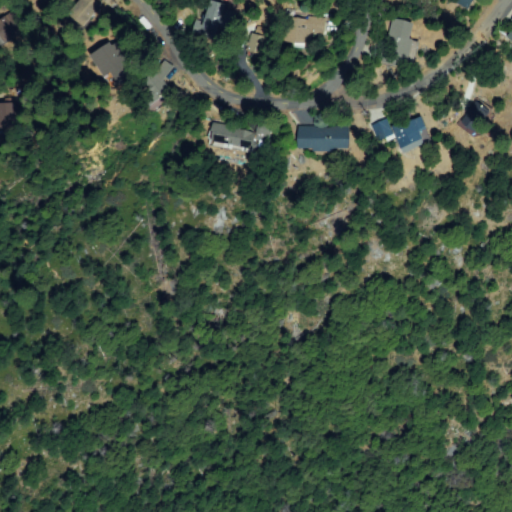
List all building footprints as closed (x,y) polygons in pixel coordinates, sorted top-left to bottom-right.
[(91,0),(97,5),(76,28),(64,18),(79,0),(91,0)] [(474,0),(469,9),(454,0),(474,0)] [(235,12),(227,30),(216,24),(210,38),(193,31),(198,20),(204,22),(212,2),(235,12)] [(0,36),(0,22),(13,11),(24,24),(4,41),(0,36)] [(309,42),(286,42),(286,19),(323,19),(323,33),(309,33),(309,42)] [(418,44),(411,67),(386,59),(397,21),(413,26),(408,41),(418,44)] [(247,51),(250,33),(269,37),(266,54),(247,51)] [(134,72),(117,84),(109,72),(103,75),(90,56),(113,41),(134,72)] [(169,91),(148,108),(140,97),(150,88),(145,82),(164,67),(169,73),(160,80),(169,91)] [(477,137),(461,115),(480,100),(491,115),(481,123),(486,130),(477,137)] [(0,101),(12,102),(11,128),(0,127),(0,101)] [(423,116),(428,129),(421,132),(425,144),(404,151),(399,134),(381,141),(375,124),(386,121),(388,128),(423,116)] [(273,124),(271,135),(259,133),(260,122),(273,124)] [(253,149),(212,137),(217,123),(258,135),(253,149)] [(347,127),(347,148),(303,148),(303,127),(347,127)]
